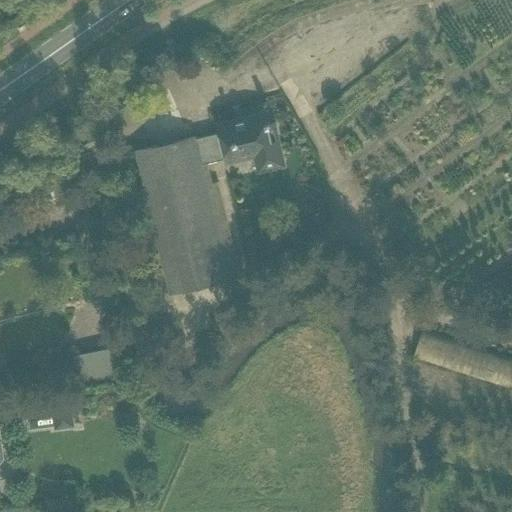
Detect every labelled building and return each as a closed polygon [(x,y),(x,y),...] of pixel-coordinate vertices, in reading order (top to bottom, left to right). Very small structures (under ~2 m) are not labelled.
[(229,278),(201,164),(224,158),(225,165),(253,158),(257,173),(285,167),(278,142),(274,123),(269,124),(269,121),(266,122),(264,113),(217,125),(218,133),(195,138),(195,136),(136,151),(170,292),(229,278)] [(392,294),(346,246),(346,245),(346,243),(346,242),(345,241),(344,241),(343,241),(342,241),(336,245),(336,246),(336,247),(336,248),(336,249),(337,249),(337,250),(339,251),(338,253),(384,302),(392,294)] [(511,384),(511,357),(419,333),(412,359),(511,384)] [(123,375),(117,346),(74,355),(80,384),(123,375)] [(51,394),(55,427),(75,424),(70,392),(51,394)]
